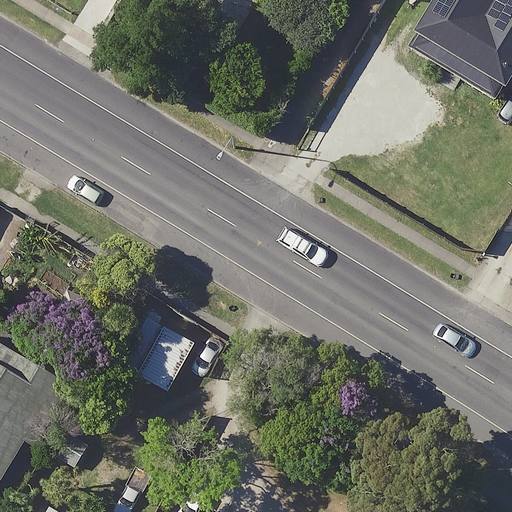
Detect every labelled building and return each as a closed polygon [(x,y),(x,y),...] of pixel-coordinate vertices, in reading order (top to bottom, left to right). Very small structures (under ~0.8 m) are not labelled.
[(511,108),(511,0),(440,0),(438,3),(411,48),(511,109),(511,108)] [(184,339),(125,307),(98,357),(156,389),(184,339)] [(0,451),(46,377),(0,348),(0,451)] [(296,511),(239,479),(219,511),(296,511)] [(53,511),(32,499),(24,511),(53,511)]
